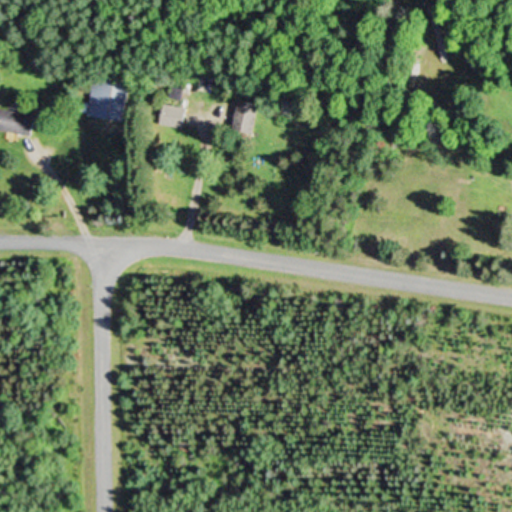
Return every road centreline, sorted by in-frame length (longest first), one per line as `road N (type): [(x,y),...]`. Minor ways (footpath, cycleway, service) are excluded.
road 1 (residential): [(511,296),(183,245),(0,241)]
road 2 (residential): [(102,242),(104,511)]
